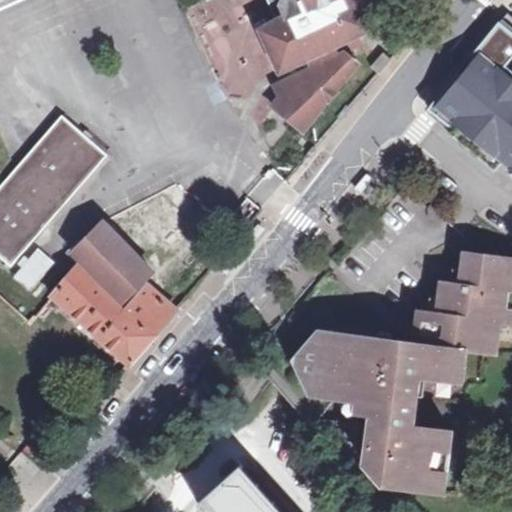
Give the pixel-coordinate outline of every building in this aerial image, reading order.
[(0,0),(0,11),(24,0),(0,0)] [(269,0),(279,4),(278,8),(283,17),(259,28),(278,71),(305,59),(309,67),(271,84),(276,96),(267,106),(302,134),(357,66),(340,52),(333,55),(330,48),(369,30),(356,0),(269,0)] [(511,57),(511,33),(501,25),(436,107),(511,167),(511,73),(504,67),(511,57)] [(0,108),(37,139),(57,115),(0,67),(0,108)] [(0,182),(0,258),(12,268),(106,156),(57,115),(37,139),(0,182)] [(367,169),(354,185),(360,190),(373,174),(367,169)] [(209,217),(184,193),(175,184),(163,195),(198,229),(209,217)] [(265,225),(258,220),(245,235),(252,241),(265,225)] [(122,302),(151,271),(99,222),(70,253),(122,302)] [(359,404),(358,415),(374,417),(367,468),(383,486),(446,493),(454,432),(415,427),(421,378),(459,382),(461,367),(464,367),(467,351),(497,353),(501,323),(511,323),(511,257),(455,245),(450,276),(435,274),(428,306),(409,304),(407,332),(310,322),(282,355),(302,397),(335,401),(359,404)] [(218,266),(225,271),(239,254),(233,249),(218,266)] [(52,264),(35,250),(11,278),(28,292),(52,264)] [(152,337),(123,311),(75,269),(50,297),(128,365),(152,337)] [(126,309),(123,311),(152,337),(174,311),(146,286),(126,309)] [(281,511),(241,466),(204,501),(213,511),(281,511)]
